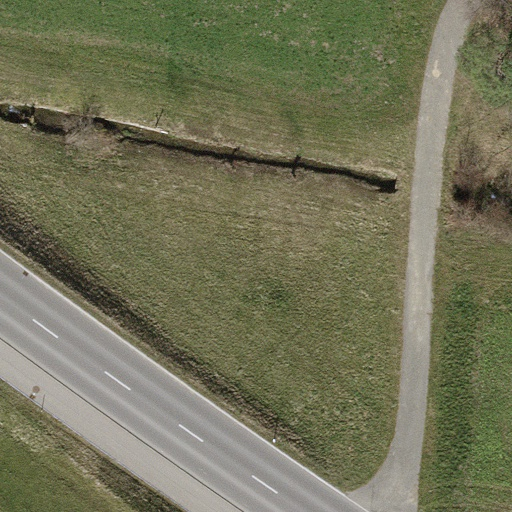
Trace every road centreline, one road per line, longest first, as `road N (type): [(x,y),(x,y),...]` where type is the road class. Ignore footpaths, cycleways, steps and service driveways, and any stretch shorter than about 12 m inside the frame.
road 1 (track): [(409,511),(438,111),(467,7),(477,0)]
road 2 (tertiary): [(0,288),(304,511)]
